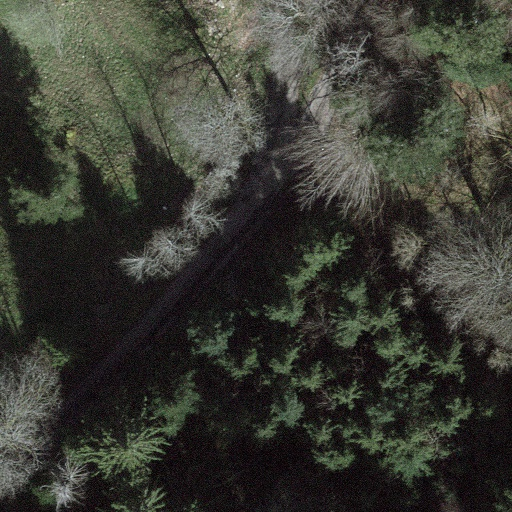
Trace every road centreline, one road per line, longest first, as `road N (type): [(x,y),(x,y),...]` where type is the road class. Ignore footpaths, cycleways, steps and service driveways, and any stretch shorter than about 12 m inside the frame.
road 1 (unclassified): [(361,0),(341,65),(275,173),(178,290),(0,459)]
road 2 (track): [(275,173),(280,0)]
